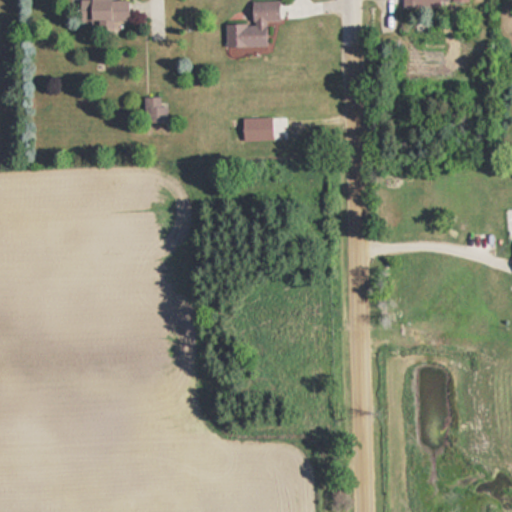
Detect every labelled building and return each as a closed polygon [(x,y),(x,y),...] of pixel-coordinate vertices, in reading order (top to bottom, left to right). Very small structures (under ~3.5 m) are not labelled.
[(75,0),(76,20),(126,19),(125,0),(75,0)] [(224,46),(264,45),(264,20),(276,19),(275,0),(249,0),(249,23),(224,23),(224,46)] [(159,97),(142,97),(142,122),(166,122),(166,105),(159,105),(159,97)] [(270,140),(270,118),(239,118),(239,140),(270,140)] [(188,511),(213,511),(213,495),(188,495),(188,511)]
